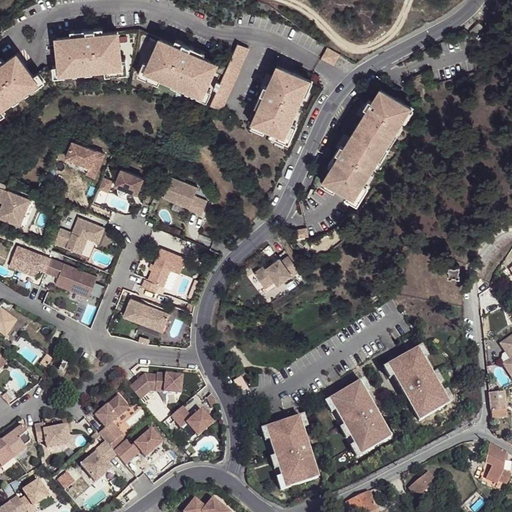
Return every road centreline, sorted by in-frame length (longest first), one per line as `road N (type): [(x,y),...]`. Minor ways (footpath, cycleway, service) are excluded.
road 1 (residential): [(348,83),(285,204),(210,296),(203,350),(234,422),(230,483)]
road 2 (residential): [(479,434),(486,401),(475,281),(509,233)]
road 3 (residential): [(303,511),(479,434)]
road 4 (track): [(409,0),(389,35),(358,49),(288,0)]
road 5 (residential): [(348,83),(477,0)]
